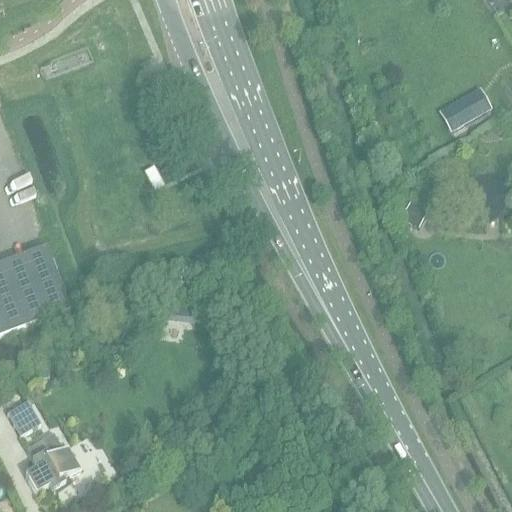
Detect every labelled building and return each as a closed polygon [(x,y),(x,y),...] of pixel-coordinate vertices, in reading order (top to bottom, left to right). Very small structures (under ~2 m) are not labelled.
[(478,104),(446,122),(452,133),(484,115),(478,104)] [(163,190),(153,171),(144,175),(155,195),(156,194),(163,190)] [(427,214),(409,204),(401,219),(418,229),(427,214)] [(45,251),(0,267),(0,340),(69,314),(45,251)] [(41,427),(28,404),(8,416),(21,439),(41,427)] [(25,479),(36,498),(47,492),(50,496),(64,488),(62,483),(80,473),(67,450),(62,453),(53,437),(26,452),(33,464),(31,465),(36,472),(25,479)]
